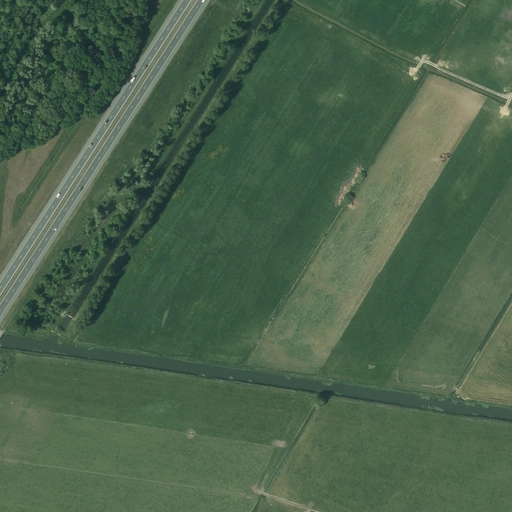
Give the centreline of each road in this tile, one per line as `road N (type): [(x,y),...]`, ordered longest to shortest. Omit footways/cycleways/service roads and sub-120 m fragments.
road 1 (motorway): [(0,310),(201,0)]
road 2 (motorway): [(187,0),(0,289)]
